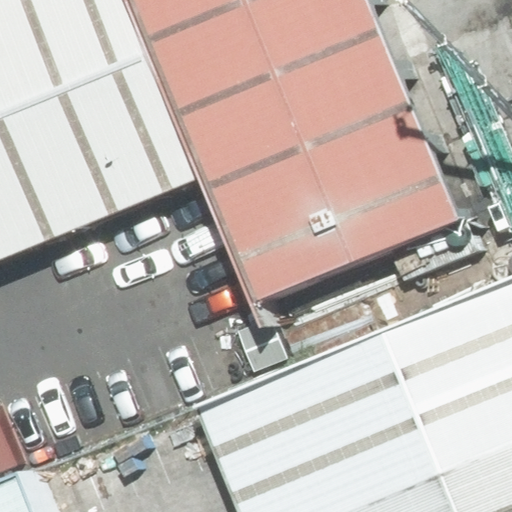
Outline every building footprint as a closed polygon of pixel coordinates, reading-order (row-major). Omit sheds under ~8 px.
[(0,0),(0,272),(245,169),(179,0),(0,0)] [(408,0),(180,0),(304,317),(502,241),(408,0)] [(511,511),(511,293),(217,411),(258,511),(511,511)] [(0,477),(28,466),(1,402),(0,402),(0,477)] [(70,511),(58,479),(0,501),(0,511),(70,511)]
